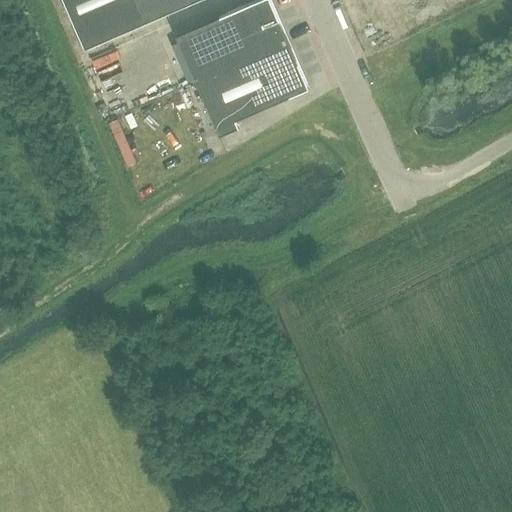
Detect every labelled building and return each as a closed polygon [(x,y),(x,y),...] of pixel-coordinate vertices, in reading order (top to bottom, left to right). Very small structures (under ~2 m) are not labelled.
[(63,0),(84,48),(196,0),(63,0)] [(255,0),(176,34),(219,135),(239,126),(236,119),(309,87),(271,0),(255,0)] [(321,53),(306,56),(310,73),(325,70),(321,53)] [(141,91),(163,73),(155,63),(133,81),(141,91)] [(445,286),(298,350),(363,497),(399,482),(391,463),(501,415),(445,286)]
